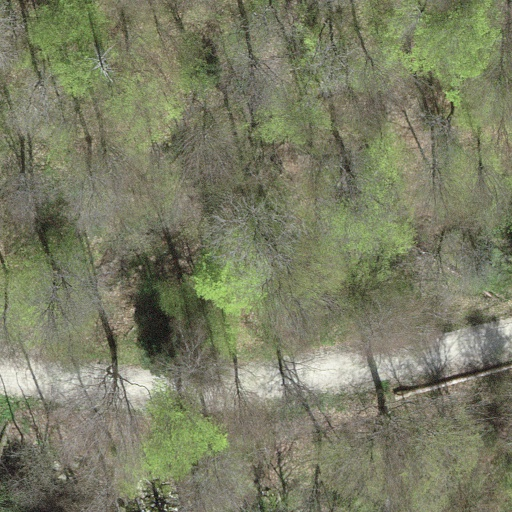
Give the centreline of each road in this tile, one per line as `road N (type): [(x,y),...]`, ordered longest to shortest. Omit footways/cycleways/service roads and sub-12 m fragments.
road 1 (track): [(511,331),(201,387),(0,375)]
road 2 (track): [(300,0),(293,52),(267,111),(220,174),(0,367)]
road 3 (track): [(220,174),(0,183)]
